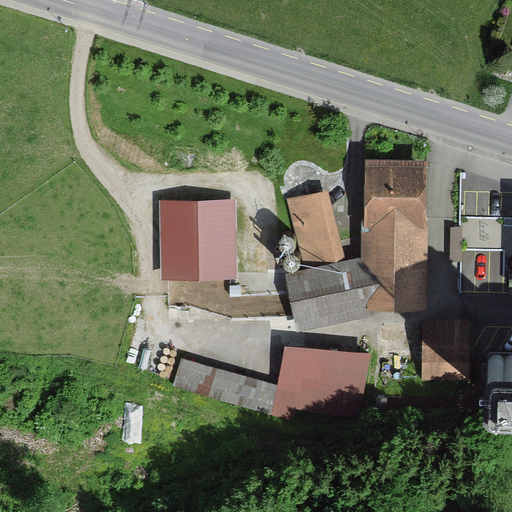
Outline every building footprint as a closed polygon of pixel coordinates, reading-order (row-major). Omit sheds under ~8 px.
[(366,162),(365,259),(345,263),(330,192),(289,200),(303,271),(287,274),(299,334),(375,318),(374,313),(427,313),(428,163),(366,162)] [(466,212),(463,289),(511,290),(511,198),(498,198),(497,213),(466,212)] [(234,200),(159,202),(161,281),(236,279),(234,200)] [(467,386),(469,324),(422,322),(420,384),(467,386)] [(363,355),(287,347),(275,386),(183,357),(174,387),(285,418),(300,400),(357,409),(363,355)] [(511,354),(490,355),(490,427),(511,426),(511,354)]
